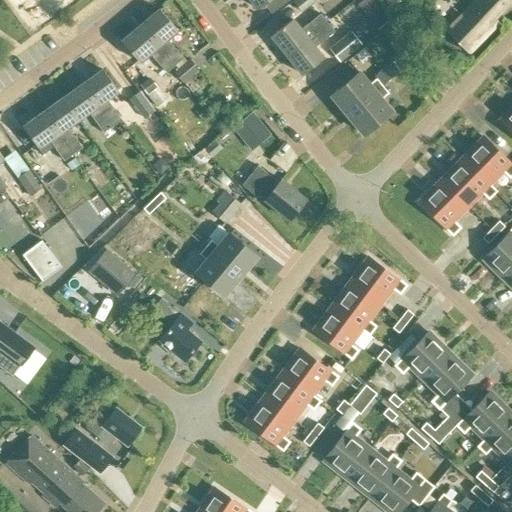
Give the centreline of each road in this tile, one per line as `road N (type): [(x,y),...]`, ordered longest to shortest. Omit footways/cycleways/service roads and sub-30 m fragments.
road 1 (residential): [(195,415),(355,199)]
road 2 (residential): [(355,199),(200,0)]
road 3 (residential): [(195,415),(0,272)]
road 4 (residential): [(355,199),(511,37)]
road 5 (residential): [(511,353),(355,199)]
road 6 (residential): [(0,100),(136,0)]
road 7 (residential): [(317,511),(195,415)]
